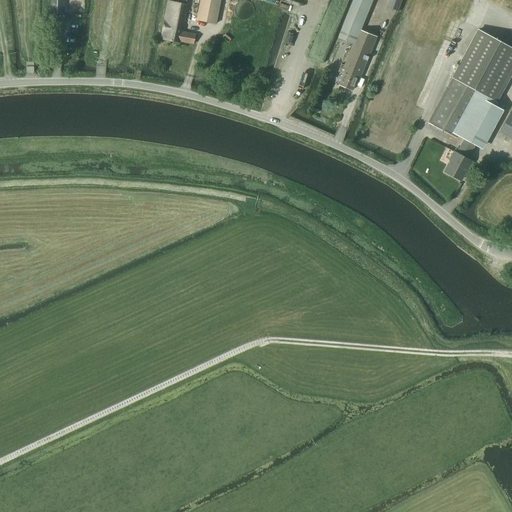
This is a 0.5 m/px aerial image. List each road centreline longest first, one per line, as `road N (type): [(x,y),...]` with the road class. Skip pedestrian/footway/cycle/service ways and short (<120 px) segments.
road 1 (unclassified): [(0,84),(118,82),(271,119),(396,175),(472,239),(511,253)]
road 2 (track): [(0,462),(266,340),(511,354)]
